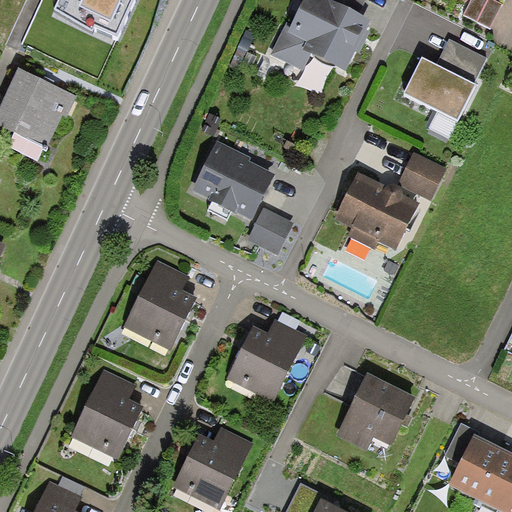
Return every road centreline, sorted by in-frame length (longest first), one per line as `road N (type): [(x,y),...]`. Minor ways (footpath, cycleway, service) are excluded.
road 1 (residential): [(125,511),(242,271)]
road 2 (residential): [(472,386),(242,271)]
road 3 (secondary): [(201,0),(106,202)]
road 4 (secondary): [(106,202),(15,399)]
road 5 (residential): [(242,271),(106,202)]
